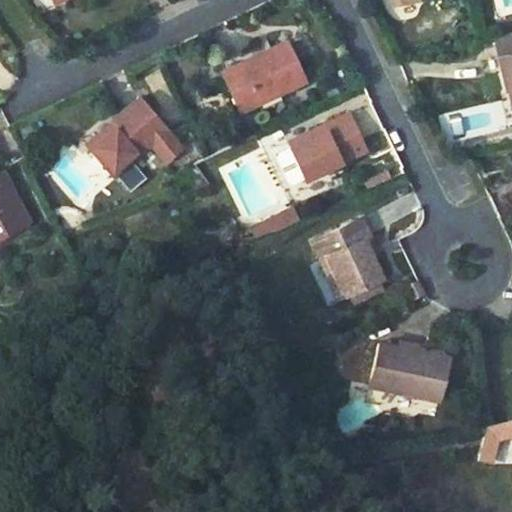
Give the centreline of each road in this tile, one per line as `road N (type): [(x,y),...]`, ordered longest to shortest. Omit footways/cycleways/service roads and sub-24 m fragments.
road 1 (residential): [(461,256),(348,0)]
road 2 (residential): [(24,101),(237,0)]
